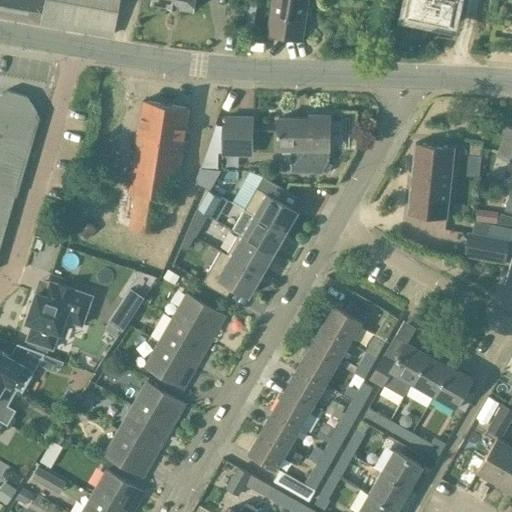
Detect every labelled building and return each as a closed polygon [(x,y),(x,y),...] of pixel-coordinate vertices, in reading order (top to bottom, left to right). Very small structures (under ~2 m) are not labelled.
[(0,0),(0,5),(41,13),(39,23),(111,36),(117,0),(0,0)] [(176,0),(175,6),(193,10),(194,0),(176,0)] [(300,39),(306,0),(274,0),(269,34),(300,39)] [(412,0),(409,17),(424,20),(440,23),(454,26),(459,0),(412,0)] [(0,242),(37,116),(26,97),(6,91),(0,94),(0,242)] [(129,228),(161,233),(164,210),(172,211),(188,109),(142,102),(128,191),(135,192),(129,228)] [(292,173),(322,173),(328,162),(329,150),(330,116),(309,115),(309,120),(278,119),(277,149),(292,149),(292,173)] [(225,127),(223,127),(222,154),(240,155),(240,143),(252,143),(253,119),(225,118),(225,127)] [(511,186),(504,210),(511,213),(511,128),(507,127),(498,154),(509,158),(503,176),(511,179),(511,186)] [(408,215),(447,219),(455,148),(416,144),(408,215)] [(202,164),(200,183),(216,185),(219,166),(202,164)] [(244,210),(285,233),(298,211),(281,201),(287,190),(263,176),(244,210)] [(210,211),(219,195),(209,189),(199,206),(210,211)] [(238,234),(273,254),(285,233),(244,210),(232,230),(238,234)] [(196,238),(204,223),(193,218),(187,232),(195,237),(196,238)] [(181,247),(188,250),(195,237),(187,232),(181,247)] [(504,262),(508,240),(469,233),(465,255),(504,262)] [(238,234),(227,253),(226,255),(261,275),(273,254),(238,234)] [(203,282),(227,296),(232,286),(249,295),(261,275),(226,255),(227,253),(221,250),(203,282)] [(83,325),(93,296),(50,281),(45,295),(37,292),(27,322),(33,324),(59,333),(61,333),(66,319),(83,325)] [(122,337),(145,292),(131,284),(108,329),(122,337)] [(172,318),(172,319),(212,342),(219,329),(215,326),(222,314),(226,317),(227,316),(187,293),(179,306),(184,309),(177,321),(172,318)] [(333,305),(321,327),(348,343),(361,321),(333,305)] [(165,331),(160,340),(199,363),(200,362),(195,360),(202,348),(207,350),(212,342),(172,319),(176,322),(169,334),(165,331)] [(59,333),(33,324),(28,340),(53,349),(59,333)] [(339,360),(348,343),(321,327),(309,348),(336,364),(339,360)] [(375,358),(387,338),(376,333),(365,352),(375,358)] [(411,383),(413,383),(429,356),(393,335),(368,378),(382,386),(383,384),(403,396),(411,383)] [(199,363),(160,340),(152,353),(157,355),(150,367),(145,365),(145,366),(184,389),(192,375),(188,373),(195,361),(199,363)] [(0,377),(23,391),(45,354),(18,344),(11,356),(0,349),(0,377)] [(325,385),(336,364),(309,348),(297,369),(325,385)] [(364,379),(375,358),(365,352),(364,352),(353,371),(355,373),(354,374),(364,379)] [(413,383),(433,395),(449,368),(429,356),(413,383)] [(433,395),(456,408),(471,380),(449,368),(433,395)] [(297,369),(285,390),(313,406),(313,405),(325,385),(297,369)] [(351,400),(362,406),(373,387),(362,381),(364,379),(354,374),(343,394),(352,399),(351,400)] [(0,419),(5,422),(4,422),(8,424),(16,410),(8,405),(17,388),(22,391),(23,391),(0,377),(0,419)] [(132,407),(131,407),(170,430),(178,417),(173,415),(180,403),(185,405),(185,404),(146,382),(139,395),(143,397),(136,409),(132,407)] [(313,406),(285,390),(273,411),(301,427),(301,426),(309,412),(320,418),(324,411),(313,405),(313,406)] [(339,421),(350,427),(362,406),(351,400),(344,413),(342,411),(345,406),(333,399),(326,411),(340,420),(339,421)] [(487,429),(501,438),(511,418),(511,409),(502,403),(487,429)] [(124,420),(119,429),(158,451),(154,448),(161,436),(165,439),(170,430),(131,407),(131,408),(135,410),(128,422),(124,420)] [(363,415),(387,428),(391,420),(368,407),(363,415)] [(301,427),(273,411),(261,432),(289,448),(289,447),(296,435),(303,439),(308,430),(301,426),(301,427)] [(387,428),(408,440),(412,432),(391,420),(387,428)] [(328,442),(338,448),(350,427),(339,421),(335,428),(323,422),(316,435),(328,442)] [(357,428),(344,451),(352,456),(366,433),(357,428)] [(158,451),(119,429),(112,441),(116,444),(109,456),(105,453),(104,454),(143,477),(151,464),(146,461),(153,449),(158,452),(158,451)] [(289,448),(261,432),(249,454),(276,470),(284,457),(297,465),(302,455),(289,447),(289,448)] [(431,442),(412,432),(408,440),(426,451),(431,442)] [(511,435),(507,443),(498,438),(478,472),(495,482),(511,452),(511,435)] [(52,439),(41,461),(52,466),(63,444),(52,439)] [(315,463),(326,469),(338,448),(328,442),(324,449),(312,443),(305,457),(315,463)] [(344,451),(332,472),(340,477),(352,456),(344,451)] [(381,473),(409,489),(422,467),(394,451),(381,473)] [(511,452),(495,482),(511,492),(511,491),(511,452)] [(62,493),(69,479),(40,463),(32,477),(62,493)] [(273,481),(308,501),(326,469),(315,463),(304,483),(279,469),(273,481)] [(245,485),(266,497),(272,487),(238,468),(226,489),(238,496),(245,485)] [(91,496),(118,511),(133,511),(137,506),(133,504),(140,492),(144,494),(145,493),(105,471),(98,484),(102,486),(95,498),(91,496)] [(314,503),(325,510),(331,500),(328,498),(340,477),(332,472),(314,503)] [(369,494),(397,510),(409,489),(381,473),(369,494)] [(266,497),(286,508),(292,498),(272,487),(266,497)] [(358,511),(396,511),(397,510),(369,494),(358,511)] [(84,509),(81,511),(118,511),(91,496),(91,497),(95,499),(88,511),(84,509)] [(286,508),(292,511),(311,511),(313,510),(292,498),(286,508)] [(228,511),(255,511),(258,509),(246,502),(240,511),(235,511),(231,509),(228,511)]
